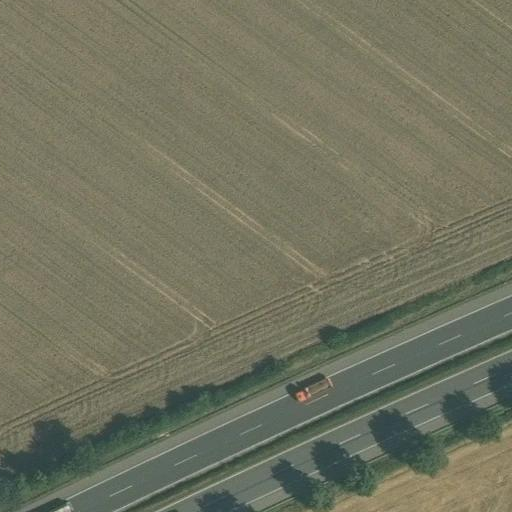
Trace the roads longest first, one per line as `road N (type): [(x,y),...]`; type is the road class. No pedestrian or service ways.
road 1 (motorway): [(511,316),(82,511)]
road 2 (motorway): [(198,511),(511,370)]
